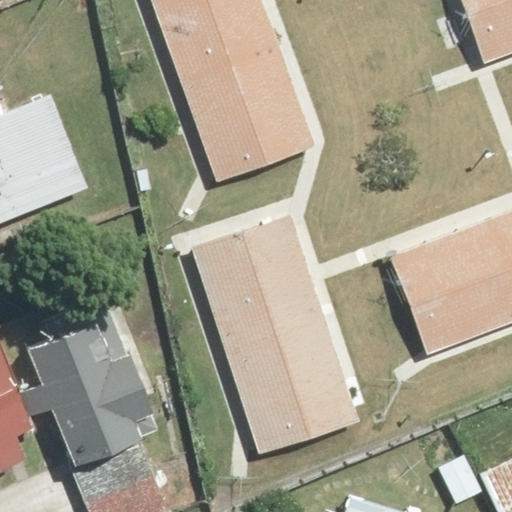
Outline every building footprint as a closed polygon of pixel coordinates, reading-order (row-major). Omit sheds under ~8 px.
[(260,0),(146,0),(213,181),(313,145),(260,0)] [(511,0),(456,0),(480,61),(511,49),(511,0)] [(0,222),(85,189),(48,93),(0,111),(0,222)] [(511,208),(387,255),(423,352),(511,319),(511,208)] [(289,215),(187,247),(253,454),(355,422),(289,215)] [(103,295),(16,328),(72,466),(157,428),(103,295)] [(10,436),(29,429),(0,353),(0,464),(19,457),(10,436)] [(391,511),(340,498),(336,511),(391,511)]
